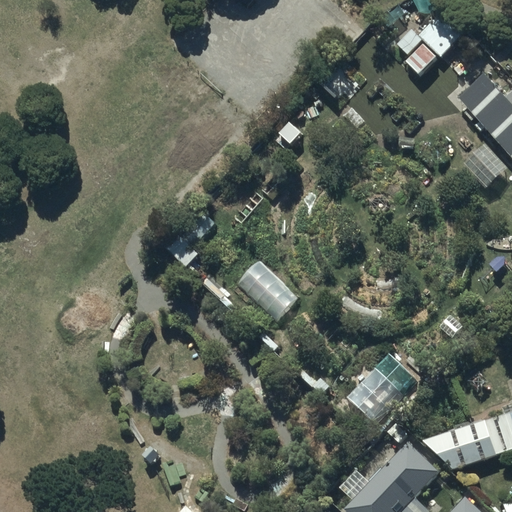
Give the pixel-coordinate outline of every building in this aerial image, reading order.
[(466,37),(431,6),(407,28),(421,47),(403,66),(419,79),(435,60),(443,64),(466,37)] [(511,165),(511,93),(506,99),(484,79),(457,102),(511,165)] [(215,227),(201,214),(164,253),(183,272),(197,257),(191,252),(215,227)] [(261,260),(236,284),(273,322),(298,299),(261,260)] [(398,364),(383,351),(342,396),(357,409),(398,364)] [(495,455),(511,449),(511,415),(421,444),(443,475),(496,459),(495,455)] [(436,475),(409,446),(367,485),(355,474),(338,491),(351,504),(342,511),(473,511),(463,501),(451,511),(425,511),(413,500),(436,475)]
